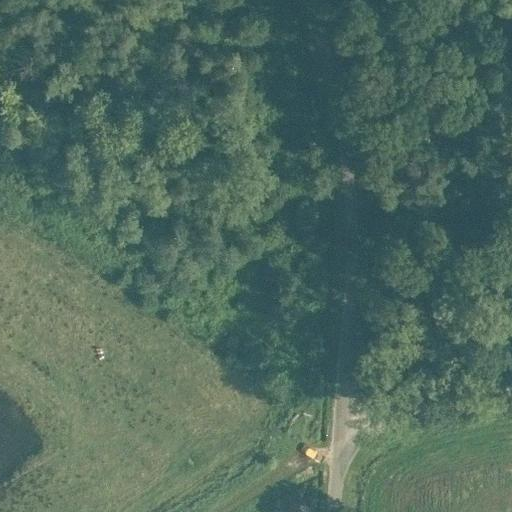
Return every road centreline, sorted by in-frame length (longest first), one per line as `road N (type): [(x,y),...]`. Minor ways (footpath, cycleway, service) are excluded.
road 1 (unclassified): [(347,424),(348,263),(331,76),(313,0)]
road 2 (unclassified): [(347,424),(511,401)]
road 3 (track): [(213,511),(291,463),(343,452)]
